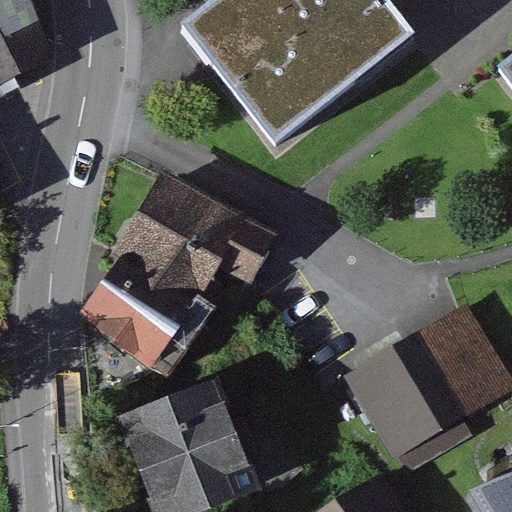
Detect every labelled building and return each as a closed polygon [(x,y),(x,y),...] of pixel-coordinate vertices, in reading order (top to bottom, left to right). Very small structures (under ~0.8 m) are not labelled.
[(0,0),(0,74),(50,48),(23,0),(0,0)] [(270,149),(409,43),(375,0),(219,0),(182,30),(270,149)] [(511,60),(494,75),(511,97),(511,60)] [(256,253),(168,200),(93,322),(179,379),(256,253)] [(511,391),(462,314),(347,388),(399,468),(511,395),(511,391)] [(138,419),(165,511),(253,511),(265,509),(230,392),(138,419)] [(511,511),(511,457),(476,479),(496,511),(511,511)] [(384,511),(372,493),(341,511),(384,511)]
